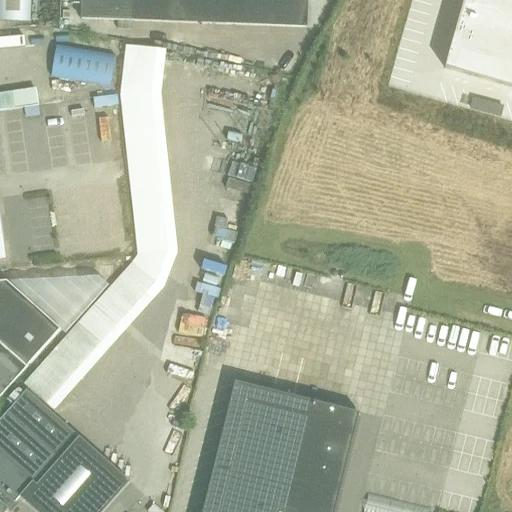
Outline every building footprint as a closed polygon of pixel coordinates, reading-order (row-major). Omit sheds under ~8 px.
[(3,0),(4,23),(40,23),(40,0),(3,0)] [(133,29),(133,20),(306,26),(307,0),(81,0),(81,18),(117,20),(117,29),(133,29)] [(511,0),(464,0),(445,68),(511,87),(511,0)] [(52,75),(110,86),(116,55),(57,45),(52,75)] [(28,118),(47,116),(45,89),(26,90),(28,118)] [(0,260),(8,259),(0,202),(0,260)] [(0,396),(27,366),(61,329),(7,281),(0,281),(0,396)] [(195,318),(217,311),(215,303),(193,310),(195,318)] [(511,363),(399,336),(354,511),(508,511),(511,497),(511,363)] [(334,511),(359,413),(235,382),(203,511),(334,511)] [(0,511),(5,511),(8,509),(11,511),(19,503),(16,501),(19,497),(35,511),(101,511),(128,482),(26,391),(8,410),(0,419),(0,511)] [(161,460),(158,470),(184,478),(187,468),(161,460)]
